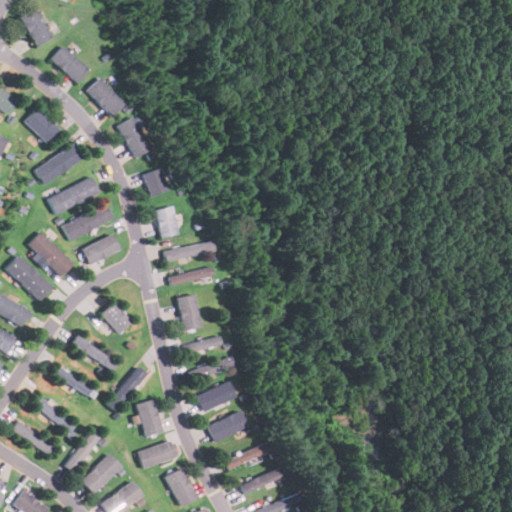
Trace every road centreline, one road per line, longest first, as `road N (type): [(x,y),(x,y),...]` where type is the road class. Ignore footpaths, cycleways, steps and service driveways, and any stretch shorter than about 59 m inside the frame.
road 1 (residential): [(229,511),(175,403),(140,239),(108,150),(68,100),(0,49)]
road 2 (residential): [(145,263),(105,280),(68,310),(0,407)]
